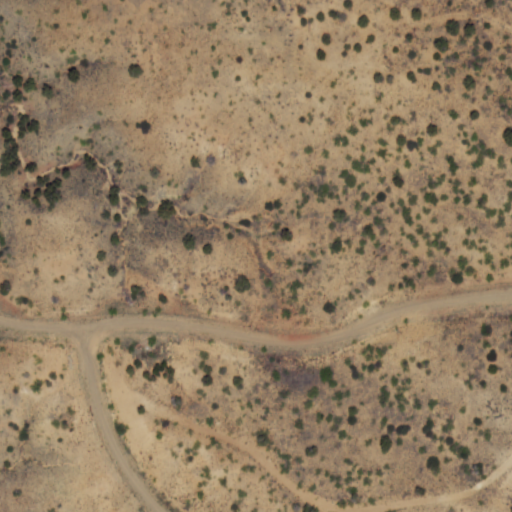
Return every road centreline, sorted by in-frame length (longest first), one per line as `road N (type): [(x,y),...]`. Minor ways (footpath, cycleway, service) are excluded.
road 1 (residential): [(100,332),(115,322),(161,319),(309,341),(393,315),(511,297)]
road 2 (residential): [(162,511),(130,471),(93,391),(88,362),(100,332)]
